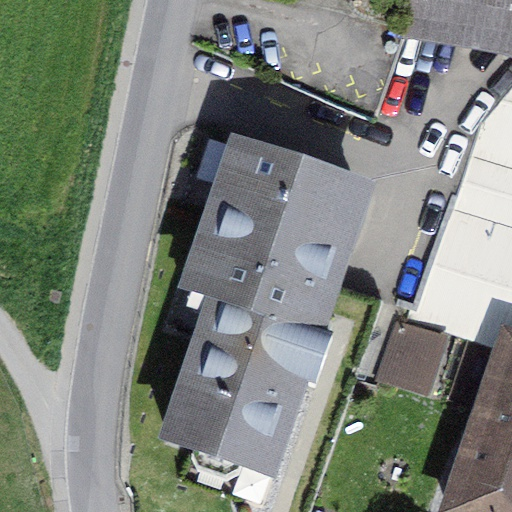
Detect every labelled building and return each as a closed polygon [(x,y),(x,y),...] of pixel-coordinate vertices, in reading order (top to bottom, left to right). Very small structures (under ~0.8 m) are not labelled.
[(511,54),(511,0),(408,0),(403,29),(504,52),(511,54)] [(417,309),(507,339),(511,340),(511,54),(504,52),(417,309)] [(191,291),(216,300),(168,442),(267,476),(299,382),(314,388),(331,339),(316,334),(361,201),(357,191),(351,187),(237,148),(236,150),(208,142),(196,179),(224,188),(191,291)] [(424,397),(443,339),(399,325),(380,382),(424,397)] [(511,511),(511,340),(507,339),(449,511),(511,511)]
